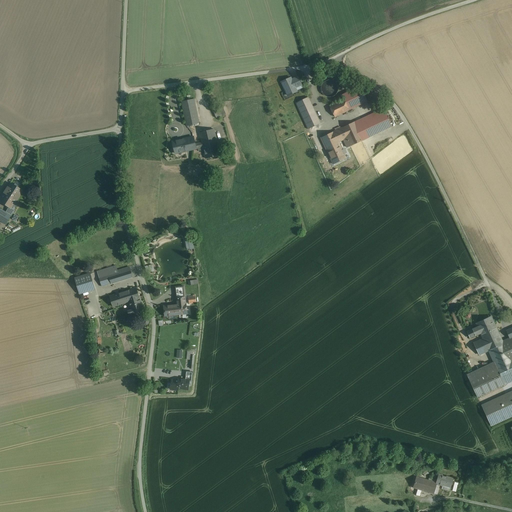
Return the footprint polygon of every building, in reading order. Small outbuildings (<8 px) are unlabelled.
[(297,91),(291,78),(281,82),(288,96),(297,91)] [(322,90),(323,93),(326,95),(329,96),(333,96),(336,94),(338,91),(339,88),(338,85),(337,82),(334,80),(331,79),(327,79),(324,81),(322,84),(321,87),(322,90)] [(343,98),(349,110),(367,102),(360,86),(342,95),(343,98)] [(320,124),(315,112),(308,97),(296,103),(308,129),(320,124)] [(343,98),(329,105),(335,117),(349,110),(343,98)] [(194,99),(182,102),(187,126),(199,124),(194,99)] [(223,105),(213,109),(216,117),(226,114),(223,105)] [(383,108),(355,122),(363,140),(362,141),(392,127),(383,108)] [(355,122),(339,130),(343,140),(347,148),(362,141),(363,140),(355,122)] [(214,129),(200,132),(202,142),(203,147),(204,151),(206,159),(220,156),(214,129)] [(339,130),(335,131),(333,132),(338,142),(343,140),(339,130)] [(333,132),(321,138),(333,164),(346,158),(344,154),(342,150),(338,142),(333,132)] [(176,154),(203,147),(202,142),(195,144),(193,137),(173,142),(176,154)] [(22,191),(10,183),(0,198),(0,202),(5,205),(11,209),(14,211),(17,206),(13,204),(22,191)] [(8,214),(0,209),(0,221),(5,224),(10,216),(8,214)] [(152,264),(145,265),(146,273),(153,271),(152,264)] [(129,267),(99,277),(102,287),(103,287),(103,286),(111,284),(132,277),(129,267)] [(75,278),(80,294),(95,289),(90,274),(75,278)] [(184,286),(175,287),(175,288),(177,298),(176,298),(177,298),(185,297),(184,287),(184,286)] [(136,288),(125,291),(125,292),(129,302),(131,310),(133,313),(133,314),(144,310),(136,288)] [(125,292),(110,297),(113,307),(129,302),(125,292)] [(185,297),(177,298),(177,304),(164,306),(165,316),(179,315),(187,314),(185,297)] [(491,318),(490,319),(478,325),(478,324),(477,325),(477,326),(478,327),(481,333),(483,339),(485,342),(499,336),(491,318)] [(478,327),(467,332),(470,338),(481,333),(478,327)] [(502,342),(499,336),(485,342),(483,339),(474,343),(479,355),(489,350),(492,349),(500,366),(511,361),(502,342)] [(511,343),(510,338),(506,340),(502,342),(511,361),(511,360),(511,343)] [(196,350),(188,349),(187,359),(191,360),(191,355),(193,355),(193,352),(196,352),(196,350)] [(511,360),(511,361),(500,366),(497,368),(502,380),(511,375),(511,360)] [(477,397),(504,385),(502,380),(497,368),(494,362),(467,374),(477,397)] [(511,375),(502,380),(504,385),(505,384),(511,381),(511,375)] [(186,380),(179,379),(179,381),(178,388),(188,389),(189,380),(186,380)] [(511,416),(511,391),(481,406),(491,426),(511,416)] [(443,475),(438,474),(436,483),(417,478),(414,488),(437,494),(440,483),(443,475)] [(454,478),(443,475),(440,483),(452,487),(453,481),(454,478)]
